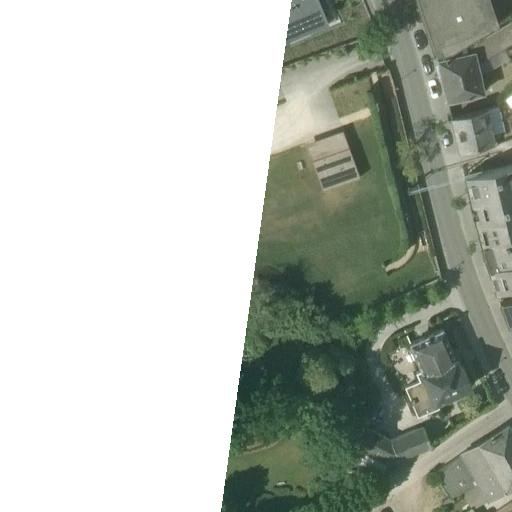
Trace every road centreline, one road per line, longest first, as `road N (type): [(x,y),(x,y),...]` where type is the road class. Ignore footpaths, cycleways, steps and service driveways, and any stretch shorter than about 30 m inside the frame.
road 1 (tertiary): [(384,0),(478,319),(511,379)]
road 2 (track): [(359,511),(511,408)]
